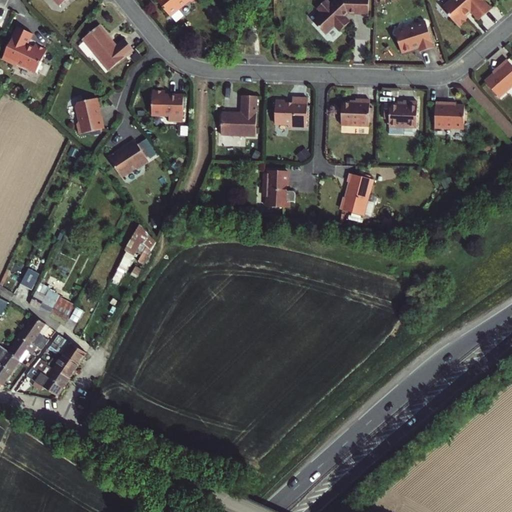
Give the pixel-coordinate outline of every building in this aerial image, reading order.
[(158,0),(159,1),(160,1),(162,1),(162,3),(162,4),(169,13),(178,7),(178,4),(183,0),(189,0),(190,0),(189,0),(158,0)] [(326,32),(326,0),(322,0),(318,4),(323,11),(314,19),(325,32),(326,32)] [(334,0),(332,2),(329,0),(326,0),(326,32),(335,24),(340,30),(351,21),(345,14),(350,11),(370,12),(370,0),(334,0)] [(451,0),(444,6),(460,25),(470,17),(468,14),(472,10),(480,19),(492,8),(485,0),(451,0)] [(396,29),(403,51),(416,47),(415,45),(418,44),(419,46),(421,45),(422,49),(435,45),(427,20),(396,29)] [(100,25),(83,39),(109,70),(134,49),(125,38),(116,45),(100,25)] [(14,29),(0,58),(0,61),(13,68),(14,66),(33,75),(43,53),(31,47),(30,50),(24,48),(29,37),(14,29)] [(243,44),(243,53),(251,54),(252,45),(243,44)] [(485,82),(499,99),(511,87),(511,66),(507,60),(500,65),(501,67),(485,82)] [(184,122),(184,117),(184,95),(165,95),(165,92),(152,92),(152,117),(170,117),(170,122),(184,122)] [(255,136),(256,96),(242,96),(241,113),(222,113),(221,136),(255,136)] [(275,99),(275,122),(289,123),(288,127),(306,128),(307,98),(293,97),(293,102),(287,102),(286,100),(285,99),(275,99)] [(80,119),(76,124),(78,135),(103,129),(100,116),(98,116),(97,111),(98,109),(96,99),(76,104),(80,119)] [(342,102),(341,125),(369,126),(370,99),(357,99),(357,102),(342,102)] [(388,104),(387,127),(415,128),(415,101),(402,101),(401,105),(388,104)] [(434,101),(432,128),(461,129),(462,105),(447,105),(447,102),(434,101)] [(119,150),(109,156),(122,176),(136,167),(138,168),(143,165),(143,162),(148,159),(146,157),(149,155),(141,143),(139,145),(135,139),(123,145),(125,148),(120,151),(119,150)] [(288,170),(269,169),(269,172),(265,172),(264,193),(268,196),(270,196),(269,203),(271,205),(291,206),(291,200),(297,201),(297,190),(297,189),(297,188),(296,188),(296,187),(295,187),(287,187),(288,170)] [(372,179),(367,178),(359,175),(348,173),(346,181),(349,182),(341,210),(362,215),(372,179)] [(156,242),(140,225),(136,234),(144,238),(142,242),(151,251),(156,242)] [(135,254),(142,242),(144,238),(136,234),(126,251),(134,255),(135,254)] [(118,268),(124,271),(130,261),(134,263),(139,256),(135,254),(134,255),(126,251),(118,268)] [(17,290),(23,293),(23,292),(28,295),(36,279),(33,278),(33,277),(25,273),(17,290)] [(0,285),(0,294),(9,300),(13,294),(2,287),(0,285)] [(42,302),(46,296),(36,291),(29,304),(39,309),(42,302)] [(56,302),(46,296),(42,302),(53,308),(56,302)] [(51,310),(68,319),(75,306),(58,297),(56,302),(53,308),(51,310)] [(77,307),(71,318),(78,322),(83,310),(77,307)] [(38,334),(45,323),(34,316),(21,335),(32,343),(38,347),(42,350),(49,341),(42,336),(38,334)] [(48,326),(45,323),(38,334),(42,336),(48,326)] [(33,354),(38,347),(32,343),(21,335),(9,352),(20,360),(27,350),(33,354)] [(58,351),(79,365),(87,353),(59,335),(51,347),(58,351)] [(0,387),(20,360),(9,352),(7,351),(1,360),(0,360),(0,387)] [(69,379),(79,365),(58,351),(49,365),(69,379)] [(41,359),(34,367),(64,388),(69,379),(49,365),(46,364),(47,363),(41,359)] [(64,388),(34,367),(33,367),(27,375),(58,396),(64,388)]
